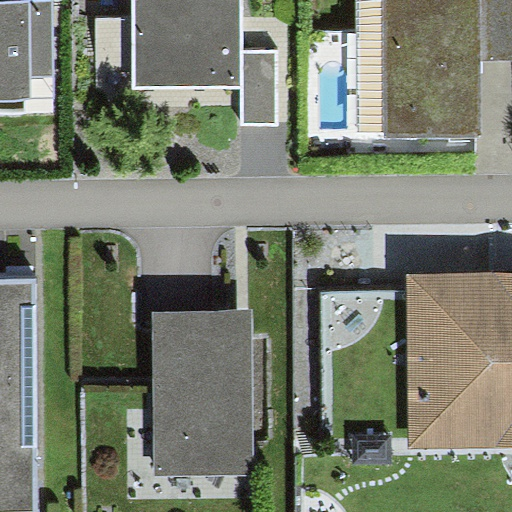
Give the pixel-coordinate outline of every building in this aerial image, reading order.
[(135,0),(136,82),(238,81),(236,0),(135,0)] [(378,0),(382,123),(495,121),(491,0),(378,0)] [(24,3),(0,3),(0,86),(26,86),(24,3)] [(29,278),(0,278),(0,509),(32,509),(29,278)] [(511,279),(412,280),(413,438),(511,436),(511,279)] [(238,316),(154,317),(157,464),(240,462),(238,316)]
